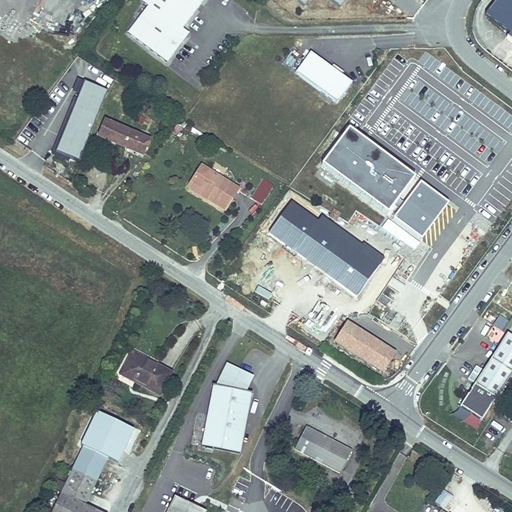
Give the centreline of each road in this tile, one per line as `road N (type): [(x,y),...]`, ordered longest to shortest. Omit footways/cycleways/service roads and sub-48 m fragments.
road 1 (unclassified): [(388,410),(0,156)]
road 2 (unclassified): [(388,410),(511,242)]
road 3 (unknown): [(273,336),(293,301),(357,307),(392,264)]
road 4 (unclassified): [(511,490),(388,410)]
